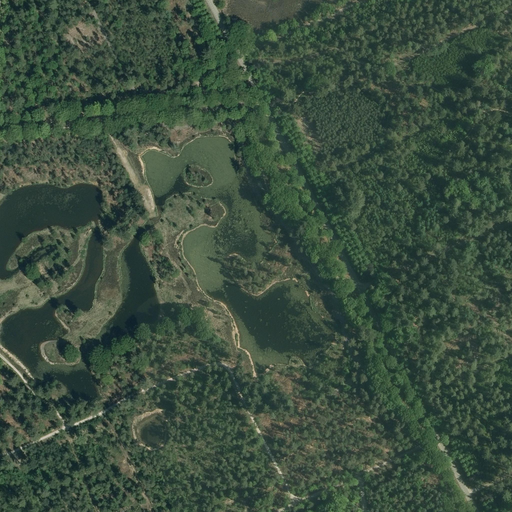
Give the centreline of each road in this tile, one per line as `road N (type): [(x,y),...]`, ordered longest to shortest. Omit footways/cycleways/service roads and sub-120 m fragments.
road 1 (tertiary): [(476,511),(266,109)]
road 2 (track): [(0,456),(217,359),(290,505)]
road 3 (track): [(245,68),(329,51),(371,64),(397,62),(511,8)]
road 4 (unclassified): [(0,128),(266,109)]
road 5 (track): [(225,91),(147,101),(92,0)]
road 6 (track): [(436,435),(275,511)]
road 7 (track): [(360,288),(511,219)]
road 8 (track): [(239,57),(361,0)]
road 9 (tertiary): [(266,109),(209,0)]
